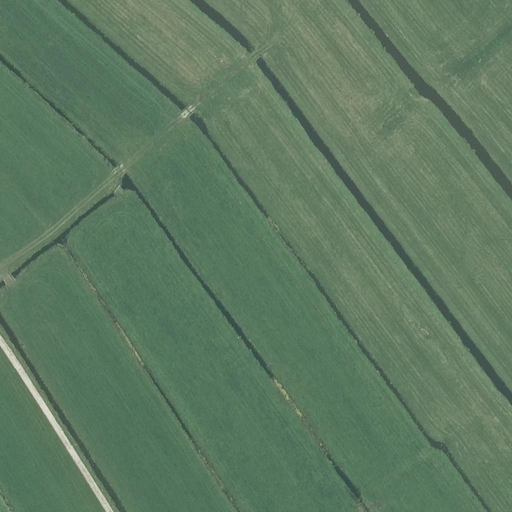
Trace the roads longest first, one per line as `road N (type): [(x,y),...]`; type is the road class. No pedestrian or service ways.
road 1 (track): [(251,0),(264,48),(0,269)]
road 2 (track): [(364,0),(511,181)]
road 3 (track): [(0,341),(108,511)]
road 4 (track): [(128,167),(0,38)]
